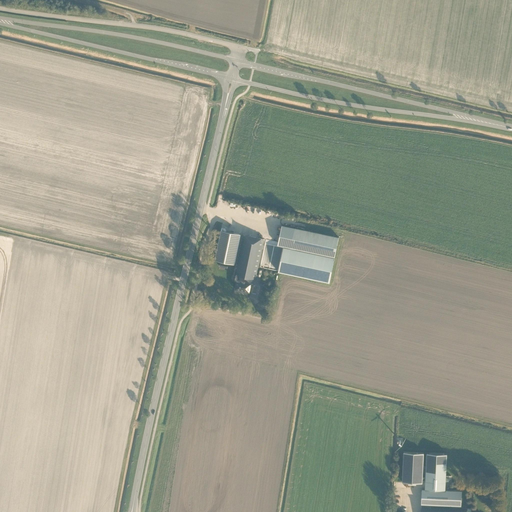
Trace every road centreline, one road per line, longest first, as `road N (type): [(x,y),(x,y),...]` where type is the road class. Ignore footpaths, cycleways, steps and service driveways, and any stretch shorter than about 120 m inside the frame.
road 1 (primary): [(134,496),(231,80)]
road 2 (primary): [(231,80),(505,126)]
road 3 (primary): [(505,126),(235,61)]
road 4 (unclassified): [(237,45),(0,8)]
road 5 (primary): [(235,61),(0,20)]
road 6 (primary): [(0,22),(231,80)]
